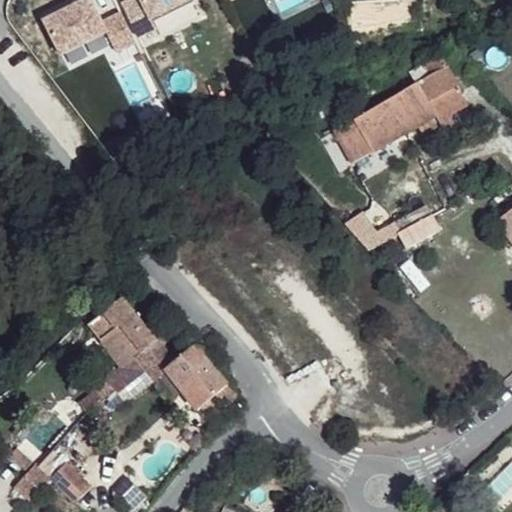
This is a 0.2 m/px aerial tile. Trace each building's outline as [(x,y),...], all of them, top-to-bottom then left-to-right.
[(137,43),(123,15),(103,24),(91,0),(90,0),(46,22),(63,56),(108,33),(118,53),(137,43)] [(133,0),(124,5),(140,38),(156,30),(152,20),(192,0),(133,0)] [(416,85),(386,103),(405,135),(435,115),(439,122),(467,105),(440,56),(410,75),(416,85)] [(386,103),(334,134),(353,165),(405,135),(386,103)] [(439,231),(425,206),(394,224),(408,248),(439,231)] [(511,209),(495,223),(511,243),(511,242),(511,209)] [(123,298),(87,325),(119,368),(155,340),(123,298)] [(238,398),(200,350),(189,347),(172,360),(160,347),(143,360),(157,379),(165,374),(194,410),(199,408),(209,420),(238,398)] [(64,464),(52,479),(77,503),(100,477),(80,458),(64,464)] [(126,481),(112,497),(126,511),(132,511),(145,499),(126,481)]
